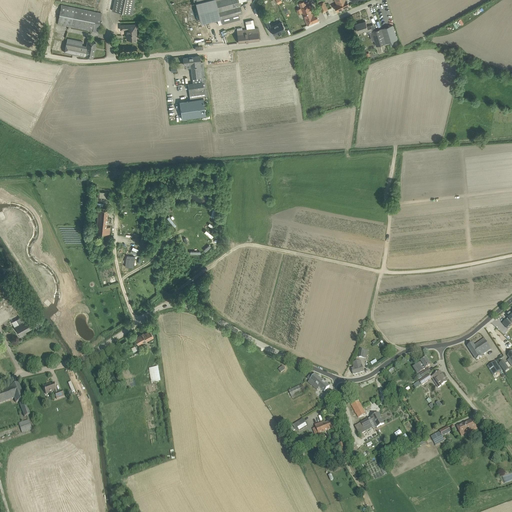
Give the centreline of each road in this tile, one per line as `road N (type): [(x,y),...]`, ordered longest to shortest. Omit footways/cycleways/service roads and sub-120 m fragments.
road 1 (unclassified): [(0,385),(65,364),(172,305),(211,313),(351,381),(440,346)]
road 2 (unclassified): [(375,0),(290,40),(250,46),(76,61),(0,42)]
